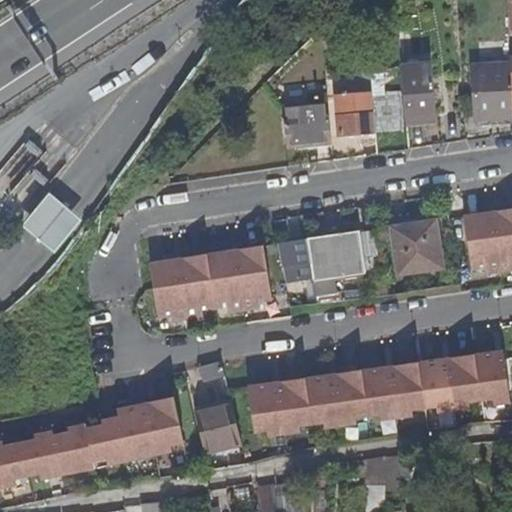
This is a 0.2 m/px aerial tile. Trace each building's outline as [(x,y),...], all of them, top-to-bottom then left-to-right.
[(486,66),(489,118),(511,116),(511,105),(510,65),(486,66)] [(406,125),(437,123),(432,66),(401,68),(403,93),(406,125)] [(475,119),(489,118),(486,66),(472,67),(475,119)] [(338,136),(375,134),(375,133),(372,95),(370,83),(350,84),(353,114),(337,115),(338,136)] [(375,133),(406,130),(406,125),(403,93),(372,95),(375,133)] [(283,110),(286,145),(331,140),(327,95),(308,97),(308,107),(283,110)] [(475,119),(476,127),(511,124),(511,116),(489,118),(475,119)] [(56,189),(31,224),(65,250),(89,215),(56,189)] [(511,196),(504,198),(506,206),(487,209),(495,261),(511,259),(511,196)] [(486,201),(487,209),(506,206),(504,198),(486,201)] [(485,263),(495,261),(487,209),(482,209),(481,202),(464,204),(471,259),(484,257),(485,263)] [(435,222),(421,223),(428,271),(442,269),(435,222)] [(428,271),(421,223),(391,227),(398,275),(428,271)] [(263,231),(246,233),(247,241),(244,242),(253,294),(259,293),(258,287),(271,286),(263,231)] [(359,232),(339,234),(347,274),(364,272),(359,232)] [(244,242),(243,234),(223,236),(225,245),(244,242)] [(339,234),(306,239),(313,278),(317,296),(337,293),(334,275),(347,274),(339,234)] [(253,294),(244,242),(225,245),(223,236),(202,240),(211,294),(226,293),(227,298),(253,294)] [(306,239),(278,243),(285,282),(303,279),(313,278),(306,239)] [(202,295),(211,294),(202,240),(189,242),(190,250),(168,253),(167,245),(163,246),(174,306),(203,302),(202,295)] [(190,250),(189,242),(167,245),(168,253),(190,250)] [(171,306),(174,306),(163,246),(150,247),(157,301),(170,300),(171,306)] [(303,279),(306,302),(318,301),(317,296),(313,278),(303,279)] [(502,339),(491,341),(492,349),(503,347),(502,339)] [(491,341),(468,344),(476,390),(492,388),(493,394),(510,392),(503,347),(492,349),(491,341)] [(400,353),(401,361),(407,399),(412,399),(437,395),(437,401),(453,399),(453,393),(468,391),(476,390),(468,344),(456,345),(458,353),(435,356),(435,349),(400,353)] [(456,345),(435,349),(435,356),(458,353),(456,345)] [(400,353),(378,356),(379,364),(401,361),(400,353)] [(345,369),(334,370),(343,408),(356,407),(380,403),(381,409),(397,407),(396,401),(407,399),(401,361),(379,364),(378,356),(344,361),(345,369)] [(224,374),(221,364),(221,361),(200,369),(203,379),(224,374)] [(333,363),(334,370),(345,369),(344,361),(333,363)] [(333,363),(322,364),(323,372),(334,370),(333,363)] [(322,364),(303,367),(313,413),(324,411),(325,417),(341,415),(340,409),(343,408),(334,370),(323,372),(322,364)] [(267,379),(266,372),(248,374),(255,420),(267,419),(268,425),(285,423),(284,417),(300,414),(313,413),(303,367),(288,369),(289,377),(267,379)] [(288,369),(266,372),(267,379),(289,377),(288,369)] [(108,409),(101,410),(111,449),(142,443),(140,436),(169,430),(182,428),(172,382),(155,386),(157,394),(117,402),(106,404),(108,409)] [(116,394),(117,402),(157,394),(155,386),(116,394)] [(453,393),(453,399),(469,397),(468,391),(453,393)] [(241,445),(231,402),(196,410),(206,453),(241,445)] [(111,449),(101,410),(86,413),(85,409),(73,411),(74,416),(67,418),(52,421),(51,416),(40,419),(41,423),(34,425),(2,431),(0,431),(0,473),(14,470),(13,464),(39,459),(39,465),(61,460),(60,454),(72,451),(73,458),(94,453),(93,447),(105,444),(106,451),(111,449)] [(284,417),(285,423),(300,421),(300,414),(284,417)] [(140,436),(142,443),(170,437),(169,430),(140,436)] [(94,453),(106,451),(105,444),(93,447),(94,453)] [(14,470),(39,465),(39,459),(13,464),(14,470)] [(276,490),(278,511),(301,511),(298,487),(276,490)] [(364,511),(386,511),(386,488),(365,488),(364,511)] [(205,511),(204,500),(173,503),(174,511),(205,511)] [(169,511),(169,503),(143,505),(143,511),(169,511)]
